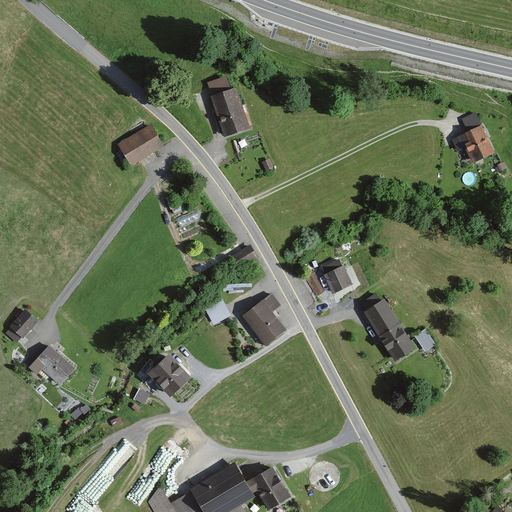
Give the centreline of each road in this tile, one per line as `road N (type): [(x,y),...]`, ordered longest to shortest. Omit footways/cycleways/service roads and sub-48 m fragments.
road 1 (unclassified): [(404,511),(219,180),(134,88),(27,0)]
road 2 (track): [(304,326),(175,415),(116,437),(47,511)]
road 3 (trunk): [(511,67),(267,0)]
road 4 (track): [(184,136),(43,328)]
road 5 (track): [(440,124),(239,208)]
road 6 (track): [(175,415),(204,446),(254,456),(289,457),(360,430)]
